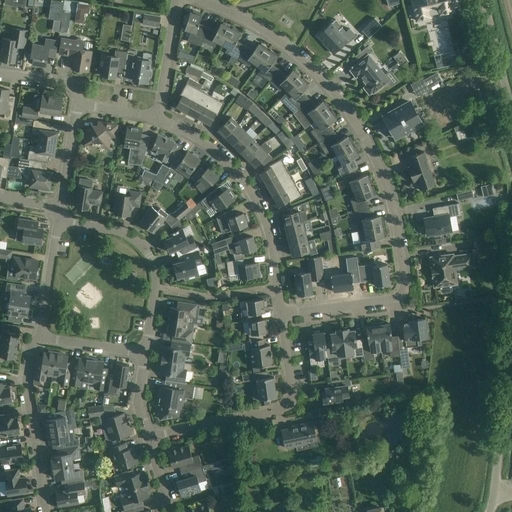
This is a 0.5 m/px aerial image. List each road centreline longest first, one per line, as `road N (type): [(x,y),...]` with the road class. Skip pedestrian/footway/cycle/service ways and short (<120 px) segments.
road 1 (residential): [(281,314),(400,295),(389,197),(364,137),(315,73),(250,23),(195,0)]
road 2 (residential): [(157,118),(214,151),(254,199),(267,226),(281,314)]
road 3 (residential): [(281,314),(288,406),(148,437)]
road 4 (residential): [(145,353),(155,288),(148,255),(114,229),(58,221)]
road 5 (residential): [(46,511),(27,384),(41,335)]
road 6 (unclassified): [(493,491),(511,339)]
